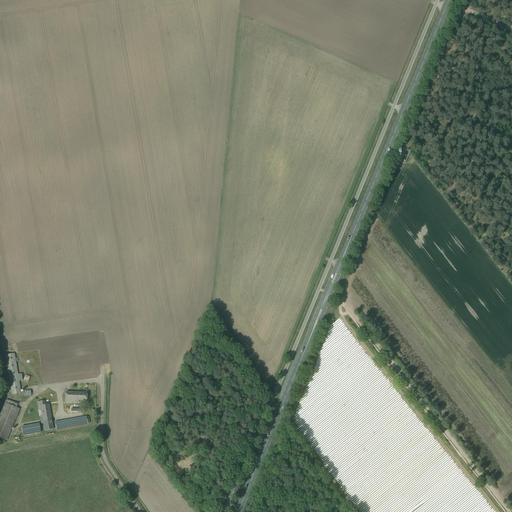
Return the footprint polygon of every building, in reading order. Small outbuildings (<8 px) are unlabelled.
[(12,395),(20,393),(14,353),(5,355),(12,395)] [(284,391),(290,375),(287,374),(281,390),(284,391)] [(87,393),(65,392),(65,402),(79,402),(79,400),(86,400),(87,393)] [(44,405),(43,401),(37,402),(39,410),(41,410),(42,416),(40,416),(41,423),(43,422),(44,430),(52,429),(48,404),(44,405)] [(0,437),(6,440),(19,409),(5,403),(0,414),(0,437)] [(86,417),(54,422),(56,430),(87,424),(86,417)] [(39,424),(29,425),(31,434),(40,433),(39,424)]
